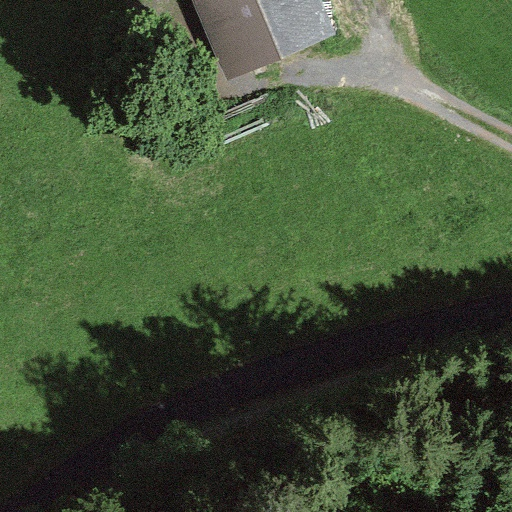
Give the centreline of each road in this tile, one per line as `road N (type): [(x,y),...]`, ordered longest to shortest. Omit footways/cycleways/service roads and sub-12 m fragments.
road 1 (unclassified): [(511,310),(412,330),(215,396),(137,437),(29,511)]
road 2 (track): [(511,143),(352,63)]
